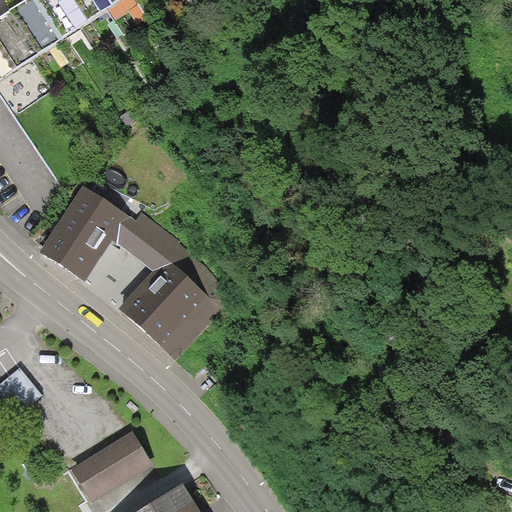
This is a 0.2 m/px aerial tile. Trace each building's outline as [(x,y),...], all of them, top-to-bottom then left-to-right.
[(64,39),(37,0),(30,0),(11,13),(39,55),(64,39)] [(74,0),(37,0),(64,39),(89,22),(74,0)] [(114,5),(110,0),(74,0),(89,22),(114,5)] [(0,81),(39,55),(11,13),(0,19),(0,81)] [(83,188),(40,256),(85,284),(112,242),(114,243),(152,271),(178,241),(142,213),(136,221),(130,218),(83,188)] [(152,271),(119,311),(176,362),(232,300),(208,268),(178,241),(152,271)] [(42,396),(20,369),(0,384),(0,391),(18,415),(42,396)] [(133,432),(72,470),(92,503),(153,464),(133,432)] [(200,511),(183,485),(140,511),(200,511)]
